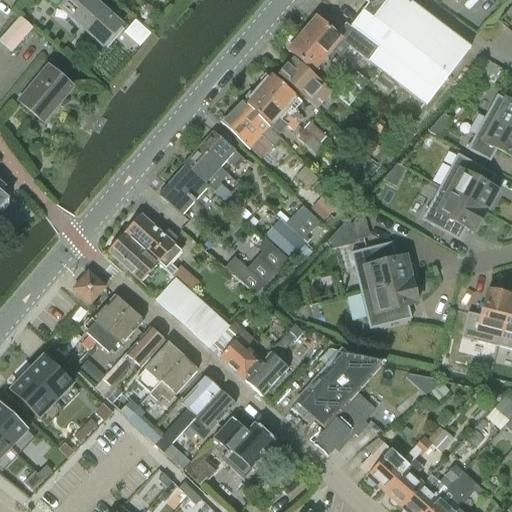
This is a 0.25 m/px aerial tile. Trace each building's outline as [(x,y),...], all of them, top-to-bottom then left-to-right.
[(94,0),(66,0),(65,1),(77,12),(71,20),(101,45),(118,25),(97,7),(100,4),(94,0)] [(367,7),(350,30),(377,51),(368,63),(367,65),(425,108),(469,51),(410,6),(408,8),(398,0),(365,0),(362,4),(367,7)] [(31,29),(19,19),(0,40),(0,44),(10,53),(31,29)] [(137,19),(126,31),(141,44),(151,32),(137,19)] [(300,38),(343,75),(349,68),(351,66),(333,51),(340,42),(368,63),(377,51),(350,30),(345,26),(334,38),(315,21),(300,38)] [(343,75),(300,38),(287,53),(324,85),(331,76),(337,82),(343,75)] [(290,62),(277,77),(302,99),(309,105),(315,110),(320,105),(329,94),(315,83),(290,62)] [(41,125),(71,89),(47,69),(16,104),(41,125)] [(362,90),(368,83),(354,72),(349,78),(362,90)] [(256,92),(297,126),(302,120),(288,108),(295,100),(269,77),(256,92)] [(297,126),(256,92),(243,106),(270,129),(277,121),(291,133),(297,126)] [(495,96),(484,117),(511,132),(511,103),(511,105),(495,96)] [(249,151),(261,137),(272,148),(279,140),(240,104),(221,125),(249,151)] [(511,132),(484,117),(467,149),(489,161),(494,151),(511,160),(511,132)] [(308,123),(302,130),(311,137),(319,145),(325,138),(308,123)] [(383,142),(367,129),(354,143),(371,157),(383,142)] [(302,130),(294,138),(312,153),(319,145),(302,130)] [(198,151),(220,171),(227,162),(235,169),(234,170),(241,176),(250,166),(244,160),(242,162),(212,135),(198,151)] [(186,169),(208,190),(213,194),(219,187),(212,180),(220,171),(198,151),(184,167),(186,169)] [(456,157),(439,188),(485,214),(497,192),(487,187),(492,177),(456,157)] [(208,190),(186,169),(160,198),(183,218),(208,190)] [(439,188),(422,220),(457,240),(462,229),(473,235),(485,214),(439,188)] [(326,213),(316,202),(307,212),(317,222),(319,221),(325,213),(326,213)] [(300,207),(284,225),(302,242),(318,224),(300,207)] [(325,242),(325,244),(325,245),(329,249),(330,249),(332,250),(337,248),(338,248),(341,247),(344,247),(349,246),(352,245),(353,244),(353,243),(356,241),(362,240),(364,239),(366,238),(367,238),(368,236),(368,235),(367,234),(367,231),(366,229),(365,226),(365,223),(364,221),(364,220),(364,219),(363,216),(362,214),(362,213),(360,214),(359,215),(357,217),(356,217),(356,218),(355,218),(355,219),(354,219),(354,220),(353,220),(353,221),(352,221),(352,222),(351,224),(350,224),(349,224),(348,222),(347,222),(346,222),(343,222),(343,221),(342,221),(342,223),(341,224),(340,226),(336,231),(335,231),(335,232),(333,233),(333,234),(332,235),(330,237),(329,238),(327,240),(327,241),(325,242)] [(141,219),(124,236),(159,267),(162,270),(173,280),(189,294),(199,284),(180,266),(175,271),(170,266),(180,255),(172,248),(177,243),(166,233),(162,238),(141,219)] [(278,219),(262,236),(287,260),(303,243),(302,242),(284,225),(278,219)] [(124,236),(108,253),(142,285),(153,273),(159,267),(124,236)] [(391,244),(350,254),(359,294),(411,282),(410,279),(414,278),(411,266),(407,267),(405,257),(395,259),(391,244)] [(257,281),(232,259),(223,269),(247,291),(257,281)] [(89,307),(104,290),(86,275),(72,292),(89,307)] [(182,328),(202,306),(189,294),(173,280),(154,302),(182,328)] [(411,282),(359,294),(368,330),(409,320),(407,309),(417,306),(411,282)] [(461,338),(498,348),(510,298),(486,292),(480,317),(467,314),(461,338)] [(511,298),(510,298),(498,348),(511,351),(511,298)] [(100,343),(128,312),(114,299),(86,330),(100,343)] [(202,306),(182,328),(207,351),(211,347),(212,346),(226,330),(227,329),(202,306)] [(128,312),(100,343),(114,356),(143,325),(128,312)] [(263,364),(237,340),(226,330),(212,346),(221,355),(217,360),(244,384),(263,364)] [(150,331),(117,368),(96,391),(103,398),(133,364),(140,371),(164,344),(150,331)] [(63,359),(80,340),(72,332),(55,351),(63,359)] [(88,337),(81,344),(88,351),(95,344),(88,337)] [(263,364),(244,384),(262,400),(287,372),(274,360),(290,343),(283,337),(268,354),(270,356),(263,364)] [(141,379),(136,384),(149,395),(153,390),(155,392),(183,361),(168,348),(141,379)] [(308,394),(296,407),(325,432),(357,396),(384,365),(341,356),(327,351),(319,360),(327,371),(308,394)] [(42,358),(25,375),(54,404),(71,387),(42,358)] [(183,361),(155,392),(170,405),(198,374),(183,361)] [(85,381),(93,389),(107,374),(99,367),(85,381)] [(25,375),(8,392),(38,421),(54,404),(25,375)] [(182,435),(219,394),(204,380),(181,406),(186,411),(164,436),(154,427),(142,439),(153,450),(155,448),(182,471),(189,463),(170,446),(180,433),(182,435)] [(136,408),(120,394),(109,406),(125,420),(136,408)] [(219,394),(182,435),(189,441),(194,436),(201,442),(209,433),(210,434),(235,408),(219,394)] [(491,395),(490,401),(498,403),(499,397),(491,395)] [(357,396),(325,432),(313,447),(327,459),(334,451),(337,453),(353,435),(356,437),(366,426),(363,423),(374,411),(357,396)] [(503,427),(511,417),(511,404),(504,397),(498,403),(484,418),(499,432),(503,427)] [(142,402),(125,421),(134,429),(144,419),(151,410),(142,402)] [(0,406),(0,440),(10,450),(26,433),(0,406)] [(511,417),(503,427),(511,435),(511,417)] [(89,421),(81,429),(87,435),(95,427),(89,421)] [(232,421),(213,442),(211,440),(183,471),(200,488),(214,472),(203,462),(218,446),(228,455),(220,464),(240,482),(275,444),(254,425),(246,434),(232,421)] [(81,429),(72,438),(78,444),(87,435),(81,429)] [(385,494),(414,463),(413,462),(419,455),(420,456),(431,446),(439,455),(451,443),(437,430),(426,441),(422,438),(401,461),(382,445),(356,469),(369,480),(368,486),(371,488),(377,487),(385,494)] [(0,440),(0,459),(10,450),(0,440)] [(414,463),(385,494),(391,500),(390,505),(393,508),(399,507),(401,509),(421,487),(414,481),(423,471),(414,463)] [(421,487),(401,509),(404,511),(428,511),(446,492),(463,474),(454,465),(437,484),(429,494),(421,487)] [(45,467),(36,475),(42,481),(51,472),(45,467)] [(34,472),(22,484),(31,493),(42,481),(36,475),(34,472)] [(446,492),(428,511),(455,511),(456,511),(477,487),(463,474),(446,492)] [(162,475),(156,481),(165,489),(171,483),(162,475)] [(183,484),(177,490),(186,498),(191,492),(183,484)] [(476,508),(485,498),(478,491),(468,501),(476,508)] [(191,492),(186,498),(194,506),(200,500),(191,492)]
